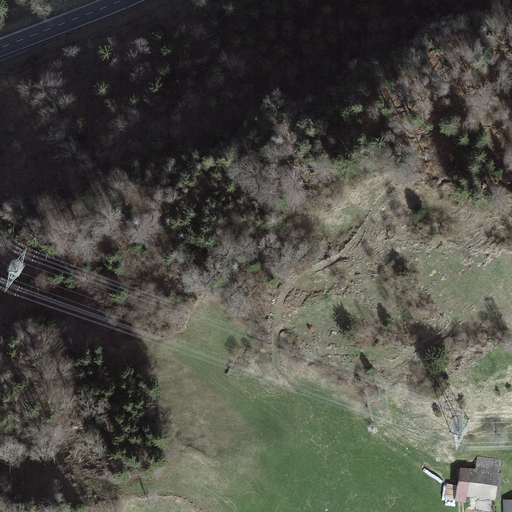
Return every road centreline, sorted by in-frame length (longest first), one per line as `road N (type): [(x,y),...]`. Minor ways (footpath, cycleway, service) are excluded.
road 1 (track): [(453,480),(376,430),(354,376),(366,364),(389,365),(460,315)]
road 2 (primary): [(124,0),(0,48)]
